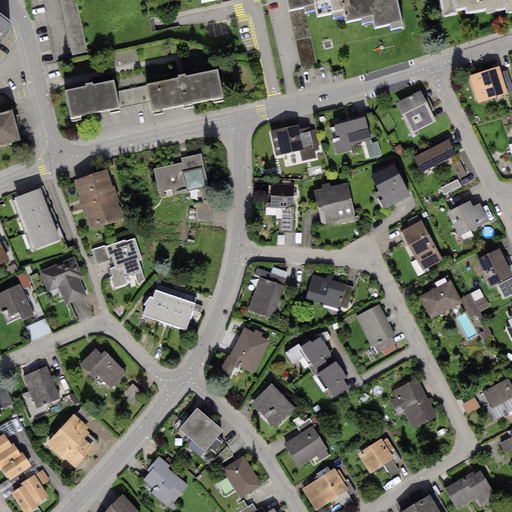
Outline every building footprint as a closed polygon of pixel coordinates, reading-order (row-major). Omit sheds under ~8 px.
[(76,0),(60,0),(71,53),(86,50),(76,0)] [(344,15),(340,0),(285,0),(288,11),(303,8),(304,13),(316,10),(317,16),(332,13),(333,18),(344,15)] [(340,0),(344,15),(345,22),(359,20),(360,25),(373,22),(374,28),(389,25),(390,29),(403,26),(397,0),(340,0)] [(511,0),(440,0),(443,15),(458,12),(457,8),(465,7),(466,12),(486,9),(486,13),(494,11),(494,9),(506,7),(507,11),(511,9),(511,0)] [(303,8),(288,11),(300,67),(315,64),(304,13),(303,8)] [(0,36),(11,22),(0,13),(0,36)] [(499,67),(470,76),(478,103),(507,94),(501,73),(499,67)] [(511,85),(507,71),(501,73),(507,94),(511,92),(511,85)] [(178,80),(147,86),(151,102),(153,113),(224,98),(218,72),(186,78),(186,75),(182,76),(178,77),(178,80)] [(86,88),(66,92),(72,118),(119,108),(116,93),(114,83),(94,87),(93,83),(88,84),(85,85),(86,88)] [(147,86),(116,93),(119,108),(151,102),(147,86)] [(421,91),(396,103),(411,134),(436,121),(421,91)] [(12,110),(0,113),(0,145),(20,139),(12,110)] [(366,117),(334,125),(338,141),(333,142),(337,154),(350,151),(348,145),(364,141),(371,140),(366,117)] [(298,125),(270,131),(276,156),(299,151),(302,161),(316,158),(315,151),(319,150),(315,130),(311,131),(310,127),(299,129),(298,125)] [(371,140),(364,141),(369,159),(382,156),(378,141),(372,143),(371,140)] [(448,140),(414,157),(421,172),(456,155),(448,140)] [(400,145),(394,148),(399,156),(405,153),(400,145)] [(182,163),(153,169),(158,193),(186,187),(187,192),(208,187),(201,155),(181,159),(182,163)] [(460,161),(452,165),(459,178),(467,174),(460,161)] [(394,164),(371,176),(383,199),(379,201),(384,210),(411,196),(394,164)] [(108,169),(74,180),(89,229),(124,218),(108,169)] [(457,180),(441,188),(445,195),(461,187),(457,180)] [(293,183),(271,183),(270,207),(280,207),(292,208),(293,183)] [(322,189),(314,190),(322,225),(355,217),(347,183),(330,187),(329,183),(321,185),(322,189)] [(197,206),(196,219),(212,221),(213,210),(208,187),(201,190),(203,203),(197,206)] [(40,188),(14,197),(21,216),(47,206),(40,188)] [(470,201),(447,213),(459,237),(489,222),(480,203),(473,207),(470,201)] [(47,206),(21,216),(27,233),(53,224),(47,206)] [(292,232),(292,208),(280,207),(279,232),(292,232)] [(422,220),(402,232),(423,270),(443,259),(422,220)] [(59,240),(53,224),(27,233),(33,250),(59,240)] [(125,239),(105,246),(108,258),(112,256),(116,267),(111,269),(113,277),(111,278),(114,287),(127,283),(125,277),(135,274),(138,283),(145,278),(139,261),(143,260),(135,238),(126,242),(125,239)] [(3,241),(0,242),(0,264),(9,260),(6,253),(9,251),(3,241)] [(108,258),(105,246),(92,250),(97,265),(110,261),(108,258)] [(511,274),(499,249),(477,260),(490,286),(511,275),(511,274)] [(74,257),(39,272),(48,293),(59,288),(66,304),(87,296),(79,278),(83,277),(74,257)] [(255,275),(259,277),(247,311),(271,320),(286,278),(258,268),(255,275)] [(25,274),(18,277),(24,289),(31,286),(25,274)] [(327,279),(313,275),(306,298),(339,308),(339,306),(345,284),(331,280),(332,277),(328,275),(327,279)] [(511,278),(498,285),(504,297),(511,293),(511,278)] [(451,281),(421,297),(432,318),(462,303),(460,299),(451,281)] [(354,287),(345,284),(339,306),(347,309),(354,287)] [(19,285),(0,294),(0,307),(8,323),(21,316),(23,320),(34,314),(19,285)] [(170,288),(157,285),(153,298),(150,296),(143,305),(146,305),(143,315),(159,321),(170,288)] [(184,293),(170,288),(159,321),(173,325),(184,293)] [(197,297),(184,293),(173,325),(186,329),(197,297)] [(460,299),(462,303),(469,317),(476,314),(484,330),(479,333),(482,340),(492,335),(481,312),(490,307),(485,296),(475,301),(471,293),(460,299)] [(378,305),(356,317),(372,347),(374,346),(391,337),(395,335),(378,305)] [(45,319),(25,327),(32,342),(52,333),(45,319)] [(254,332),(244,327),(230,356),(228,355),(220,370),(233,376),(238,366),(254,375),(271,341),(261,336),(262,333),(255,330),(254,332)] [(310,341),(301,346),(307,355),(314,366),(325,359),(332,354),(321,336),(311,343),(310,341)] [(391,337),(374,346),(378,353),(395,344),(391,337)] [(307,355),(301,346),(299,343),(285,353),(293,364),(307,355)] [(96,349),(80,365),(94,380),(98,376),(111,389),(127,374),(105,352),(101,355),(96,349)] [(314,366),(319,373),(330,366),(325,359),(314,366)] [(330,366),(319,373),(330,389),(343,380),(347,378),(336,361),(330,366)] [(47,367),(23,377),(37,409),(61,398),(47,367)] [(418,379),(393,391),(396,398),(391,401),(399,418),(405,415),(413,431),(437,420),(418,379)] [(511,385),(508,379),(484,392),(498,418),(511,410),(511,385)] [(0,380),(0,409),(0,410),(13,404),(2,380),(0,380)] [(343,380),(330,389),(335,396),(348,387),(343,380)] [(143,393),(133,384),(123,394),(133,404),(143,393)] [(272,385),(252,404),(276,428),(295,409),(272,385)] [(474,398),(462,404),(467,415),(480,408),(474,398)] [(191,440),(209,419),(197,408),(179,430),(191,440)] [(89,427),(74,414),(47,444),(74,468),(93,447),(84,439),(89,433),(86,430),(89,427)] [(18,417),(2,425),(9,437),(24,428),(18,417)] [(310,418),(296,426),(301,434),(313,427),(315,426),(310,418)] [(209,419),(191,440),(205,451),(208,447),(218,436),(223,430),(209,419)] [(301,434),(284,445),(298,468),(327,450),(313,427),(301,434)] [(4,434),(0,436),(0,453),(12,446),(4,434)] [(224,441),(218,436),(208,447),(215,452),(224,441)] [(511,437),(500,443),(505,453),(511,451),(511,452),(511,437)] [(381,439),(358,454),(370,473),(384,465),(392,459),(394,458),(381,439)] [(12,446),(0,453),(0,468),(1,470),(3,469),(22,456),(14,444),(12,446)] [(22,456),(3,469),(11,480),(32,466),(24,455),(22,456)] [(244,456),(222,469),(227,477),(234,489),(240,498),(261,486),(244,456)] [(170,466),(158,457),(148,470),(150,472),(143,480),(154,489),(151,493),(167,507),(172,501),(174,503),(188,485),(167,469),(170,466)] [(392,459),(384,465),(391,476),(399,471),(392,459)] [(34,466),(24,473),(28,479),(38,472),(34,466)] [(333,469),(302,489),(315,511),(338,496),(347,491),(333,469)] [(22,484),(23,485),(36,505),(49,496),(42,486),(50,481),(42,470),(38,472),(28,479),(22,484)] [(472,472),(445,488),(458,511),(476,500),(480,507),(496,497),(481,470),(473,474),(472,472)] [(234,489),(227,477),(218,482),(225,494),(234,489)] [(8,479),(0,485),(0,489),(5,497),(15,489),(8,479)] [(23,485),(11,494),(23,511),(28,511),(37,507),(23,485)] [(354,503),(347,491),(338,496),(346,508),(354,503)] [(105,511),(137,511),(123,495),(111,506),(105,511)] [(439,511),(429,496),(401,511),(439,511)]
